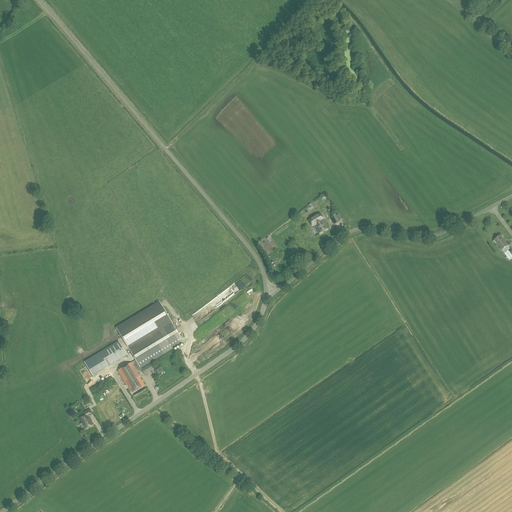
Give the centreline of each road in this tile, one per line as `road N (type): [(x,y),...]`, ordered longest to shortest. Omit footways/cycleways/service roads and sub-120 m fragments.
road 1 (unclassified): [(269,290),(247,247),(38,0)]
road 2 (unclassified): [(2,511),(238,346),(269,290)]
road 3 (unclassified): [(269,290),(351,231),(449,230),(511,192)]
